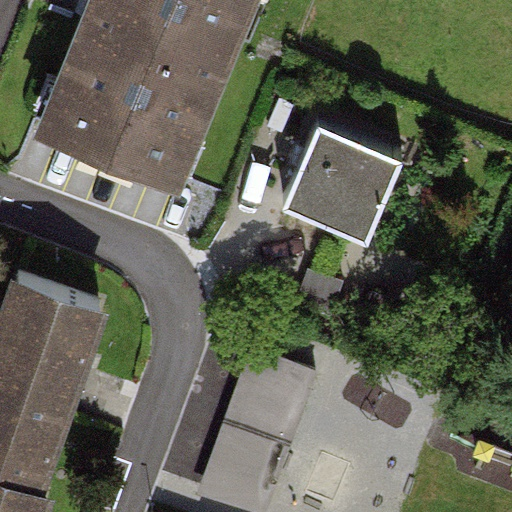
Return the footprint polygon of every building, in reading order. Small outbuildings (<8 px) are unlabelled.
[(262,0),(97,0),(35,156),(177,213),(262,0)] [(380,156),(301,122),(267,203),(345,236),(380,156)] [(102,300),(20,272),(0,327),(0,469),(38,482),(102,300)] [(315,369),(258,349),(208,486),(265,506),(315,369)] [(38,482),(0,469),(0,511),(36,511),(47,485),(38,482)]
